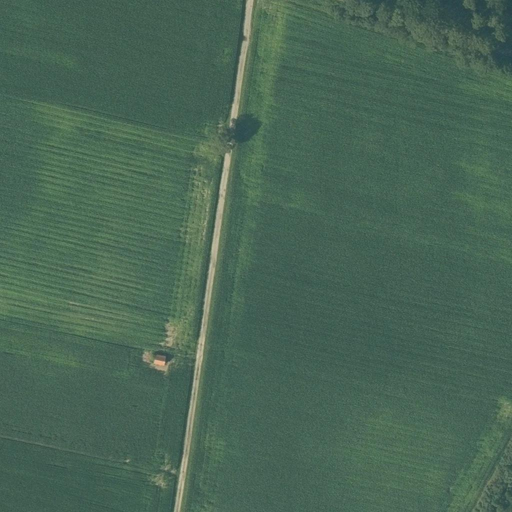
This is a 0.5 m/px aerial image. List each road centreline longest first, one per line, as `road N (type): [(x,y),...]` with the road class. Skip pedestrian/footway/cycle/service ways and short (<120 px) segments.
road 1 (track): [(177,511),(250,0)]
road 2 (unclassified): [(336,0),(511,56)]
